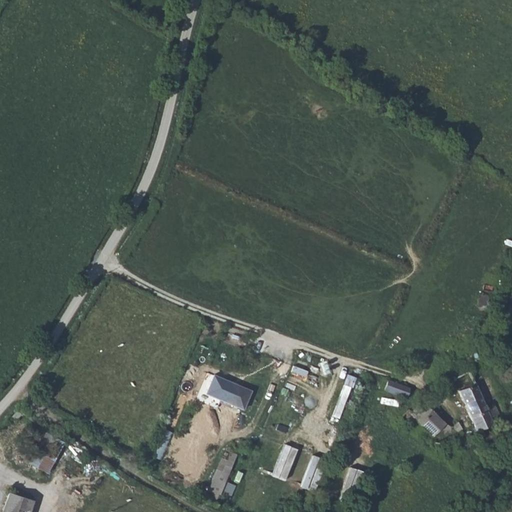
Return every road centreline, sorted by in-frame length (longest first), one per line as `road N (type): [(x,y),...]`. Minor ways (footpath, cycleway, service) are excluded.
road 1 (unclassified): [(0,408),(19,390),(136,200),(155,160),(197,0)]
road 2 (track): [(100,263),(213,319),(446,395)]
road 3 (track): [(19,390),(84,442),(199,511)]
